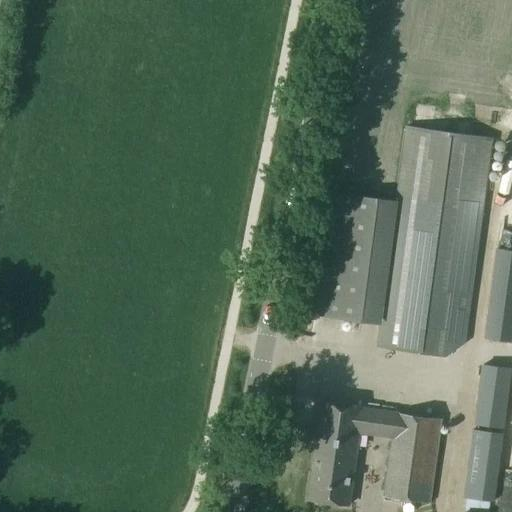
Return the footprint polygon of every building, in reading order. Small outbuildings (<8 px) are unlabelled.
[(444,358),(464,348),(493,142),(407,130),(375,348),(444,358)] [(360,317),(377,196),(336,190),(318,311),(360,317)] [(485,338),(511,341),(511,251),(497,250),(485,338)] [(483,365),(476,425),(503,428),(511,369),(483,365)] [(308,500),(348,506),(357,435),(392,439),(383,496),(429,502),(440,420),(361,409),(362,407),(322,402),(308,500)] [(503,434),(472,431),(463,498),(468,498),(465,511),(487,511),(489,501),(493,502),(503,434)]
